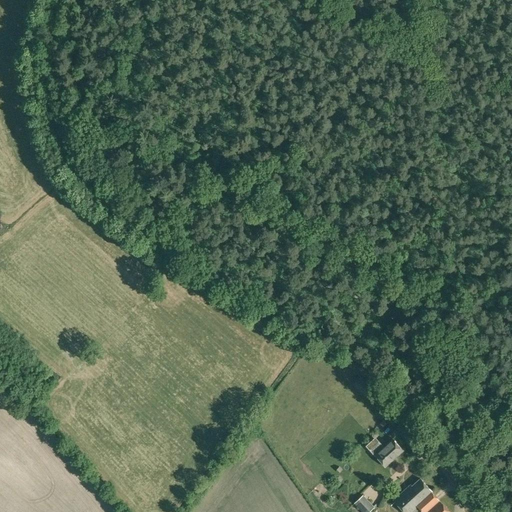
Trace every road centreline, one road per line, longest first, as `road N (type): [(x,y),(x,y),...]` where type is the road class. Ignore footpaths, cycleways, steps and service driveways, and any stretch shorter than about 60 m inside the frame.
road 1 (track): [(61,0),(48,50),(54,102),(76,155),(233,286),(386,379)]
road 2 (track): [(386,379),(470,511)]
